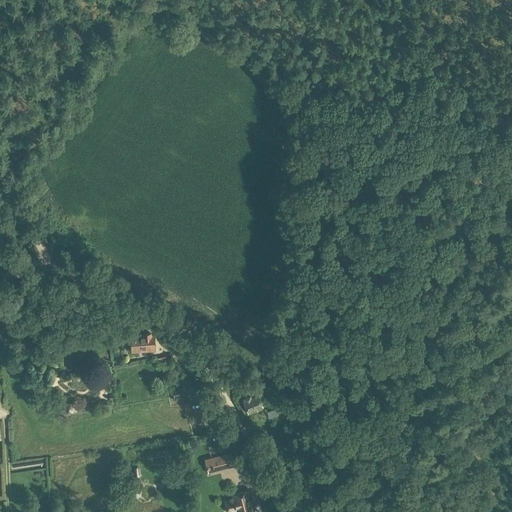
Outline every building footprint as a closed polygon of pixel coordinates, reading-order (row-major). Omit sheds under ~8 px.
[(136,336),(129,336),(131,351),(145,350),(151,350),(150,333),(136,334),(136,336)] [(59,340),(57,345),(60,349),(65,348),(67,343),(64,339),(59,340)] [(184,389),(173,392),(174,398),(186,395),(184,389)] [(250,398),(243,399),(246,413),(256,411),(257,413),(263,411),(259,397),(250,399),(250,398)] [(276,410),(267,412),(269,418),(277,416),(276,410)] [(230,453),(205,460),(209,472),(234,465),(230,453)] [(233,498),(224,501),(226,511),(228,511),(236,510),(236,511),(253,511),(248,491),(232,495),(233,498)]
